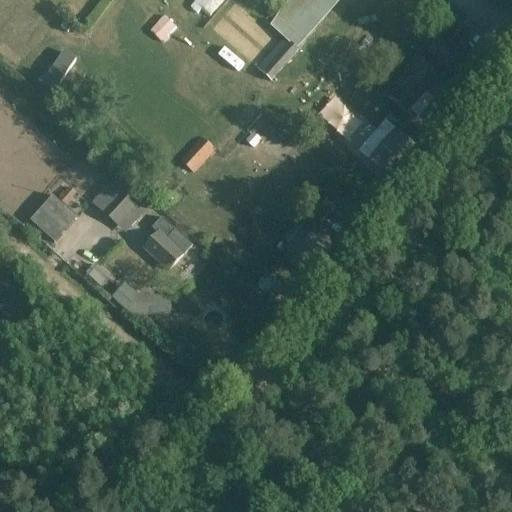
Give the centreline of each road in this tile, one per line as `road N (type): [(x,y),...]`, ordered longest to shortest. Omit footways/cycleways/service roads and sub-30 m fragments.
road 1 (unclassified): [(157,511),(511,104)]
road 2 (track): [(292,511),(233,475),(231,433),(0,238)]
